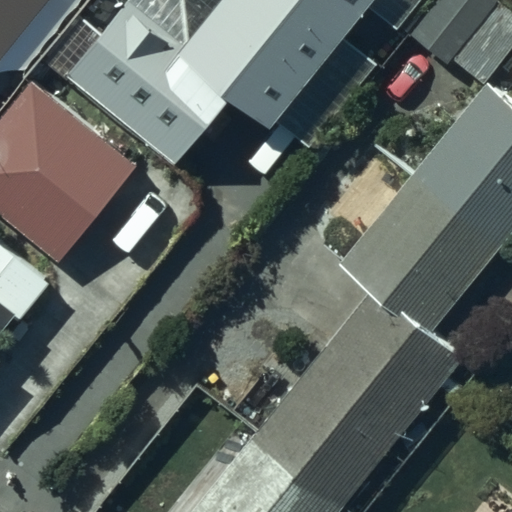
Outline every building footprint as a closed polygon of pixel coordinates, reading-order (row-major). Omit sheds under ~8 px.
[(0,0),(0,17),(4,21),(21,0),(0,0)] [(148,0),(124,0),(68,70),(176,156),(241,75),(148,0)] [(441,0),(371,0),(345,33),(388,67),(441,0)] [(511,17),(490,0),(444,0),(420,32),(457,63),(462,57),(493,82),(511,58),(511,17)] [(0,102),(0,191),(66,244),(148,146),(37,57),(0,102)] [(0,76),(8,66),(0,59),(0,76)] [(352,511),(467,370),(438,347),(511,252),(511,118),(486,98),(343,280),(375,306),(208,511),(352,511)] [(0,344),(9,334),(0,327),(0,319),(21,294),(25,297),(56,259),(0,211),(0,344)]
